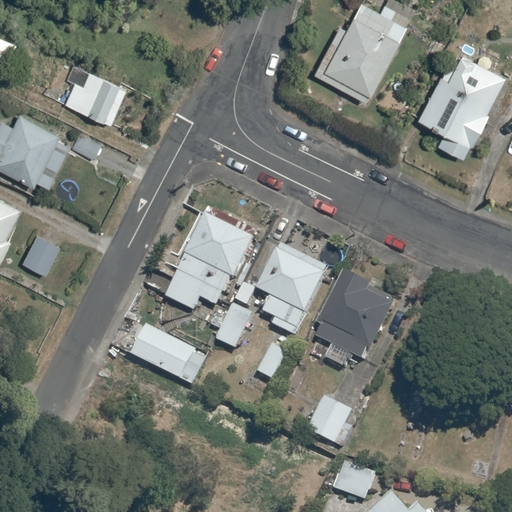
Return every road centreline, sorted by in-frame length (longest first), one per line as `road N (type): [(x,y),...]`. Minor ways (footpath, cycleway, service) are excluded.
road 1 (residential): [(0,504),(193,124),(234,109)]
road 2 (residential): [(511,258),(281,158),(251,141),(234,109)]
